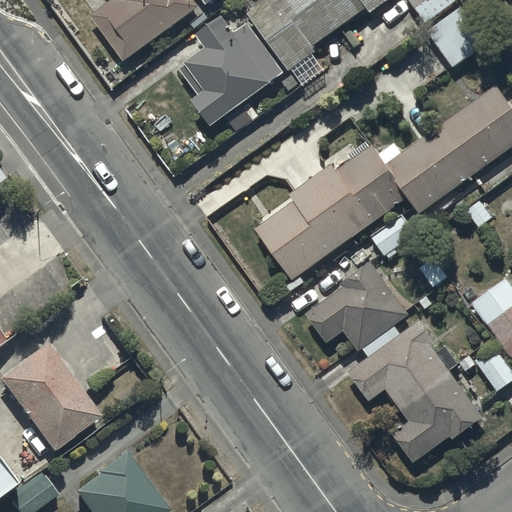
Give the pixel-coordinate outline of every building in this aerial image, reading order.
[(110,0),(93,13),(125,58),(200,6),(196,0),(110,0)] [(194,97),(212,122),(317,51),(313,45),(368,8),(370,11),(386,0),(260,0),(247,9),(254,19),(236,31),(224,13),(197,31),(207,45),(186,60),(189,63),(182,68),(199,94),(194,97)] [(411,0),(429,21),(454,0),(411,0)] [(428,26),(455,66),(490,42),(464,4),(451,14),(449,12),(428,26)] [(257,226),(294,278),(409,196),(420,212),(511,146),(511,96),(501,82),(404,151),(396,141),(381,152),(375,142),(338,168),(334,162),(292,192),(294,194),(258,220),(260,223),(257,226)] [(403,213),(373,234),(386,254),(417,232),(403,213)] [(351,369),(371,399),(387,387),(410,420),(395,431),(415,460),(451,435),(453,438),(485,416),(452,367),(459,362),(447,345),(437,352),(431,343),(439,338),(423,316),(401,331),(397,324),(412,314),(374,259),(342,281),(345,286),(308,311),(329,341),(346,330),(359,349),(364,346),(371,355),(351,369)] [(511,283),(507,277),(474,303),(511,348),(511,283)] [(48,341),(0,376),(14,396),(0,406),(13,424),(27,414),(53,450),(101,415),(48,341)] [(487,351),(476,359),(499,391),(511,381),(511,366),(494,341),(485,348),(487,351)] [(164,511),(168,509),(125,451),(96,472),(98,474),(75,491),(90,511),(164,511)] [(0,494),(20,480),(0,452),(0,494)] [(45,474),(11,498),(20,511),(31,511),(58,493),(45,474)]
